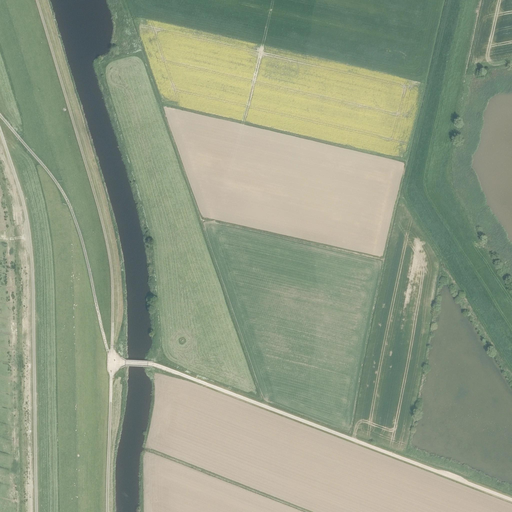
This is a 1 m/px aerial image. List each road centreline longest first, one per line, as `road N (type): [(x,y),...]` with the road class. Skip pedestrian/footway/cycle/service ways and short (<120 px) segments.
road 1 (track): [(36,511),(29,231),(0,131)]
road 2 (track): [(37,0),(111,264),(111,362)]
road 3 (track): [(111,362),(66,198),(0,115)]
road 4 (track): [(271,0),(232,165)]
road 5 (track): [(111,362),(107,511)]
